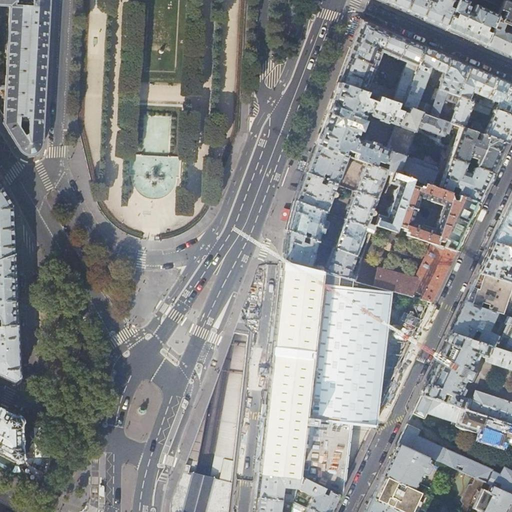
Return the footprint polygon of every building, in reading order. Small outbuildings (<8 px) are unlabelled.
[(0,0),(0,4),(9,5),(3,122),(2,123),(17,146),(19,149),(20,151),(21,152),(23,153),(25,154),(27,155),(27,158),(33,157),(38,155),(38,152),(39,150),(40,149),(41,146),(42,144),(42,143),(42,141),(41,140),(42,140),(46,63),(49,0),(0,0)] [(372,0),(444,29),(457,0),(424,0),(423,0),(372,0)] [(483,47),(495,20),(497,16),(475,6),(471,15),(466,13),(468,10),(465,9),(468,3),(463,1),(463,0),(457,0),(444,29),(458,36),(461,37),(483,47)] [(501,8),(497,16),(495,20),(504,24),(511,27),(511,5),(504,2),(501,8)] [(347,36),(353,38),(360,20),(356,19),(353,22),(347,36)] [(396,104),(401,106),(423,47),(399,37),(386,31),(360,20),(353,38),(352,43),(337,82),(366,93),(376,96),(396,104)] [(507,57),(511,46),(511,37),(503,34),(502,33),(502,34),(501,34),(501,33),(501,32),(500,31),(504,24),(495,20),(483,47),(501,54),(507,57)] [(437,118),(446,93),(457,96),(467,67),(444,57),(423,47),(401,106),(406,107),(437,118)] [(471,69),(467,67),(457,96),(467,100),(470,91),(485,97),(487,97),(495,79),(471,69)] [(511,86),(498,80),(495,79),(487,97),(485,97),(483,102),(482,105),(491,108),(494,101),(498,103),(495,110),(511,115),(511,86)] [(328,107),(314,144),(343,155),(345,150),(355,154),(354,158),(364,162),(373,165),(375,161),(380,163),(380,162),(385,148),(377,145),(377,144),(369,141),(368,142),(361,140),(356,142),(354,137),(357,136),(358,131),(360,132),(363,121),(362,121),(363,117),(362,114),(367,112),(369,116),(376,119),(376,121),(385,124),(386,122),(394,125),(399,111),(399,110),(394,109),(396,104),(376,96),(374,102),(365,98),(366,93),(337,82),(328,107)] [(488,115),(491,108),(482,105),(478,103),(467,100),(457,96),(446,93),(437,118),(451,124),(458,126),(460,127),(463,128),(470,109),(488,115)] [(486,185),(491,174),(472,166),(471,166),(468,173),(461,170),(463,163),(449,158),(443,173),(436,171),(438,167),(410,157),(410,159),(406,158),(402,162),(415,127),(443,137),(445,132),(447,133),(451,124),(437,118),(406,107),(404,113),(399,111),(394,125),(385,148),(380,162),(385,164),(384,169),(392,172),(413,179),(424,184),(429,185),(438,189),(449,193),(457,195),(478,203),(486,185)] [(511,131),(511,130),(511,115),(495,110),(494,110),(493,111),(492,112),(492,113),(493,114),(486,129),(482,127),(480,124),(473,121),(470,130),(506,143),(511,131)] [(497,162),(506,143),(470,130),(463,128),(460,127),(449,158),(463,163),(465,158),(467,159),(468,157),(468,155),(475,158),(472,166),(491,174),(497,162)] [(304,172),(338,185),(339,183),(336,181),(345,156),(343,155),(314,144),(312,149),(304,172)] [(364,162),(354,191),(375,198),(385,174),(390,176),(392,172),(384,169),(373,165),(364,162)] [(296,192),(304,172),(300,171),(292,190),(296,192)] [(295,196),(293,200),(324,212),(330,197),(332,198),(334,197),(335,195),(334,192),(332,192),(334,187),(337,188),(338,185),(304,172),(303,173),(296,192),(295,196)] [(403,230),(406,232),(405,235),(431,243),(455,251),(457,247),(465,230),(478,203),(457,195),(455,200),(451,199),(449,193),(438,189),(429,185),(424,184),(423,187),(419,186),(418,188),(411,185),(413,179),(392,172),(390,176),(388,183),(395,185),(395,188),(392,189),(390,194),(392,199),(389,205),(386,207),(384,212),(385,214),(384,217),(376,215),(375,219),(372,225),(394,231),(396,226),(403,229),(403,230)] [(7,197),(1,187),(0,187),(0,257),(14,253),(13,232),(12,215),(12,204),(11,203),(7,197)] [(343,219),(371,229),(372,225),(375,219),(368,217),(375,198),(354,191),(343,219)] [(292,206),(285,230),(314,241),(316,234),(319,235),(322,229),(324,230),(327,229),(329,224),(328,222),(322,220),(324,212),(293,200),(292,206)] [(511,205),(510,205),(502,222),(494,238),(492,242),(511,248),(511,205)] [(343,219),(333,248),(354,256),(363,231),(369,233),(371,229),(343,219)] [(350,266),(356,268),(357,266),(351,263),(354,256),(333,248),(332,248),(323,270),(318,268),(318,267),(317,267),(317,266),(314,265),(313,265),(312,265),(311,266),(308,265),(310,259),(315,261),(316,260),(319,253),(319,251),(314,249),(317,242),(314,241),(285,230),(285,235),(282,262),(317,271),(352,281),(354,276),(352,275),(348,278),(347,276),(350,266)] [(330,247),(332,242),(323,239),(321,244),(330,247)] [(511,248),(492,242),(484,260),(478,272),(511,283),(511,274),(500,271),(509,261),(511,261),(511,248)] [(352,281),(390,291),(401,294),(402,290),(406,292),(405,295),(431,302),(438,287),(447,268),(455,251),(431,243),(414,278),(363,265),(364,264),(365,262),(364,259),(361,259),(360,259),(358,263),(357,266),(356,268),(354,276),(352,281)] [(0,325),(17,325),(16,295),(14,253),(0,257),(0,325)] [(317,271),(282,262),(278,296),(272,345),(259,462),(258,472),(294,477),(299,477),(323,489),(327,491),(339,496),(339,495),(341,483),(341,481),(346,436),(347,429),(348,424),(366,426),(373,426),(373,420),(374,419),(390,291),(352,281),(317,271)] [(500,314),(511,283),(478,272),(474,280),(469,290),(464,302),(496,312),(500,314)] [(487,332),(496,312),(464,302),(458,313),(449,333),(473,341),(475,341),(511,353),(511,352),(511,317),(506,316),(503,323),(507,324),(501,338),(487,332)] [(414,305),(412,316),(426,319),(428,307),(414,305)] [(17,335),(17,325),(0,325),(0,375),(13,381),(17,379),(19,377),(17,335)] [(511,425),(511,353),(475,341),(473,347),(471,346),(473,341),(449,333),(443,346),(426,382),(420,394),(466,410),(511,425)] [(459,424),(466,410),(420,394),(413,409),(411,413),(424,419),(427,413),(459,424)] [(0,407),(0,453),(17,462),(23,458),(22,439),(21,419),(21,417),(10,412),(0,407)] [(511,425),(466,410),(459,424),(480,431),(478,438),(494,443),(502,446),(504,439),(511,441),(511,425)] [(22,439),(23,458),(33,458),(32,422),(23,419),(21,419),(22,439)] [(506,491),(511,490),(511,471),(501,467),(498,473),(491,469),(491,468),(416,435),(419,429),(406,424),(397,443),(429,457),(475,477),(506,491)] [(425,464),(429,457),(397,443),(394,450),(385,468),(382,474),(414,489),(423,470),(425,471),(428,465),(425,464)] [(0,453),(0,463),(14,471),(19,463),(17,462),(0,453)] [(194,473),(182,470),(171,501),(169,511),(229,511),(230,506),(231,483),(225,481),(209,477),(194,473)] [(296,489),(299,477),(294,477),(258,472),(255,494),(255,498),(280,501),(286,501),(293,502),(296,489)] [(414,489),(382,474),(376,488),(373,493),(371,498),(400,511),(410,511),(420,492),(414,489)] [(339,496),(327,491),(325,495),(321,493),(323,489),(299,477),(296,489),(311,496),(306,508),(313,511),(331,511),(338,498),(339,496)] [(461,511),(503,511),(507,505),(511,495),(511,490),(506,491),(475,477),(469,490),(467,488),(463,496),(466,497),(459,511),(461,511)] [(253,511),(278,511),(280,501),(255,498),(253,511)] [(400,511),(371,498),(364,511),(400,511)] [(290,511),(293,503),(293,502),(286,501),(284,511),(290,511)] [(313,511),(306,508),(293,503),(290,511),(313,511)]
